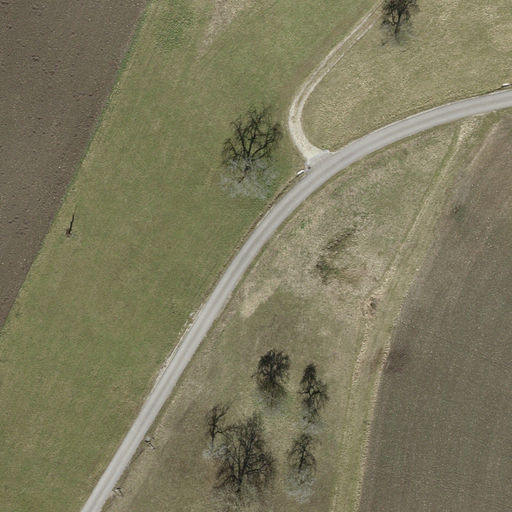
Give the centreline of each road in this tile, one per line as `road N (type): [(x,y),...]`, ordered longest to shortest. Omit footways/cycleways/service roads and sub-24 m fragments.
road 1 (unclassified): [(511,98),(383,138),(300,191),(254,243),(90,511)]
road 2 (track): [(324,172),(295,126),(305,93),(393,0)]
